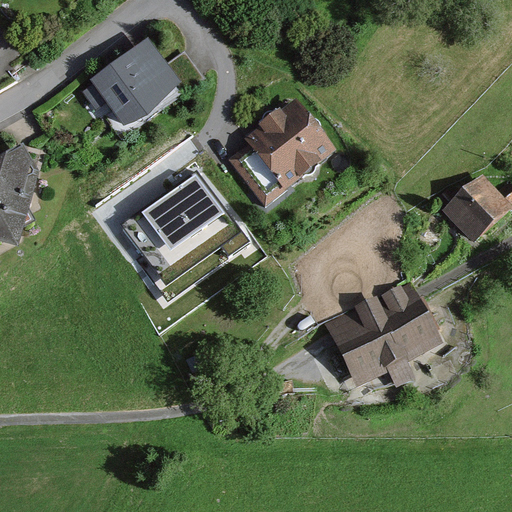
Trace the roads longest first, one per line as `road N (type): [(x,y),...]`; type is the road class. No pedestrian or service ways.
road 1 (track): [(0,426),(173,417),(248,397),(511,244)]
road 2 (residential): [(0,108),(152,0)]
